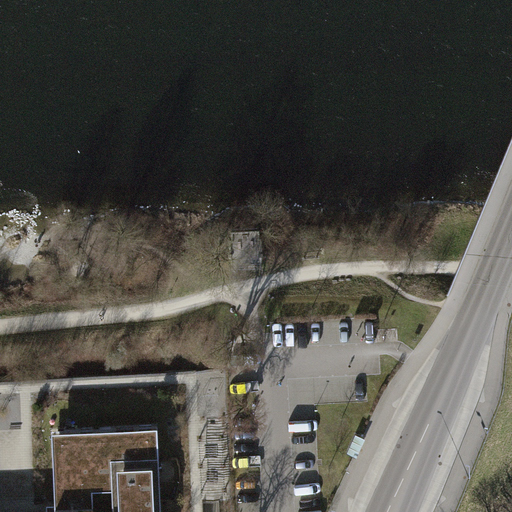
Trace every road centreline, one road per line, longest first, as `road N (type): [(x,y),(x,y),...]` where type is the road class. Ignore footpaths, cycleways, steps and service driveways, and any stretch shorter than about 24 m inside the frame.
road 1 (track): [(0,326),(170,308),(346,270),(511,273)]
road 2 (secondary): [(511,233),(394,511)]
